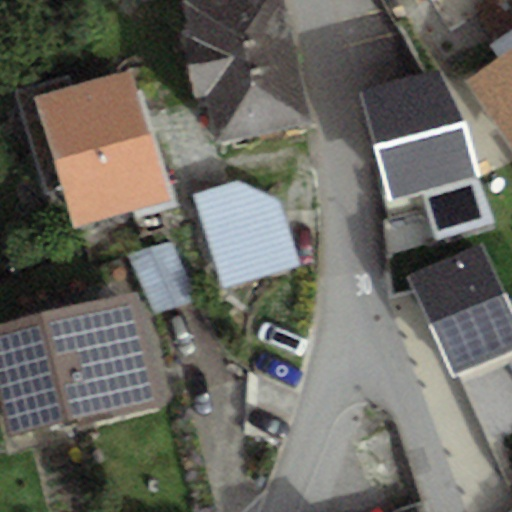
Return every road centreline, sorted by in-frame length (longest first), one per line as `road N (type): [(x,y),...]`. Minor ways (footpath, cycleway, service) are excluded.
road 1 (residential): [(377,302),(310,0)]
road 2 (residential): [(377,302),(279,511)]
road 3 (residential): [(449,511),(377,302)]
